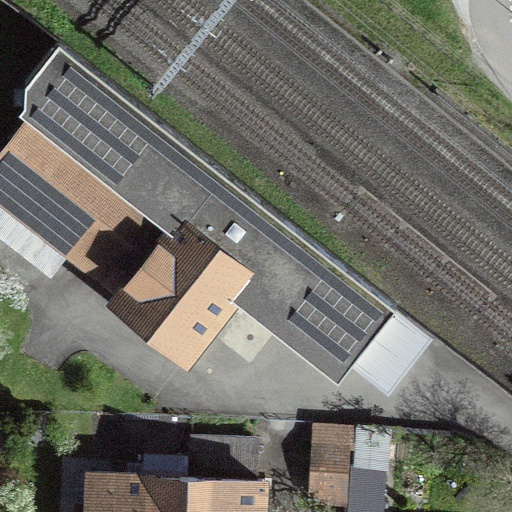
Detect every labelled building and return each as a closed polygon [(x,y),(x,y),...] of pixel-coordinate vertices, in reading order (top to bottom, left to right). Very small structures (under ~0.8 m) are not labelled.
[(396,303),(57,38),(24,81),(23,103),(35,112),(0,156),(0,193),(124,291),(118,298),(186,352),(223,304),(233,311),(253,286),(350,362),(396,303)] [(191,437),(190,475),(254,478),(256,440),(191,437)] [(347,446),(321,445),(318,489),(344,491),(347,446)] [(377,511),(381,471),(350,469),(346,511),(377,511)] [(87,511),(186,511),(188,475),(90,471),(87,511)] [(190,475),(188,475),(186,511),(261,511),(263,478),(254,478),(190,475)]
